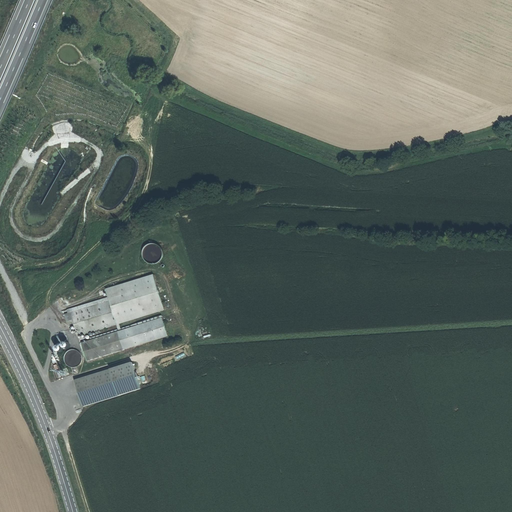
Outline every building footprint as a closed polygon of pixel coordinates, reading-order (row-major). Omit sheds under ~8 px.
[(155,243),(153,243),(151,243),(149,244),(147,245),(146,246),(145,247),(143,249),(143,251),(142,253),(142,255),(143,257),(144,260),(145,261),(147,262),(148,263),(150,264),(152,264),(155,264),(156,264),(158,263),(160,262),(162,260),(163,258),(163,257),(164,254),(164,252),(163,250),(162,248),(161,246),(159,245),(157,244),(155,243)] [(109,301),(117,324),(165,310),(154,275),(106,289),(109,301)] [(78,336),(117,324),(109,301),(66,314),(70,327),(75,326),(78,336)] [(118,331),(124,349),(168,335),(162,317),(118,331)] [(81,342),(87,360),(124,349),(118,331),(81,342)] [(79,350),(75,349),(72,350),(69,351),(67,354),(66,357),(67,361),(69,364),(72,366),(75,367),(78,366),(81,365),(83,362),(84,358),(83,355),(82,352),(79,350)] [(84,406),(120,395),(112,368),(76,380),(84,406)]
